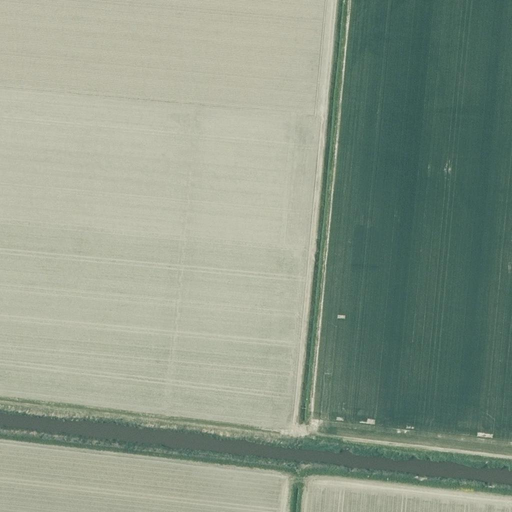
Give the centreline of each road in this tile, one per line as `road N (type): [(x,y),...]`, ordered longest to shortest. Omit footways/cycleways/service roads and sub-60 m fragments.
road 1 (track): [(511,504),(312,482),(309,511)]
road 2 (track): [(306,441),(511,462)]
